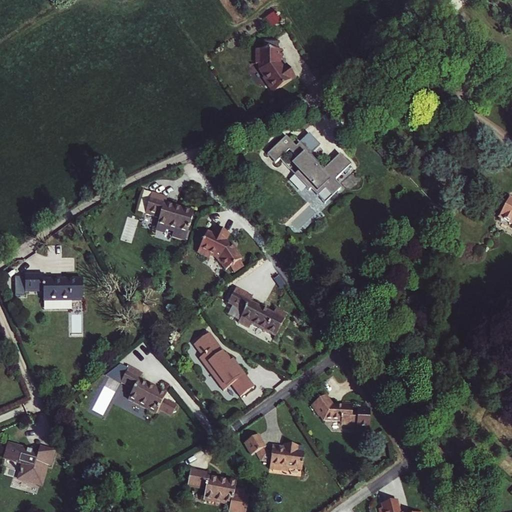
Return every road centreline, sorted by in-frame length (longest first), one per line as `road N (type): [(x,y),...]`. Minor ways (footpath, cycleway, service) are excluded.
road 1 (track): [(0,263),(116,188),(343,86),(429,0)]
road 2 (residential): [(185,156),(218,204),(266,248),(338,355)]
road 3 (residential): [(338,355),(444,511)]
road 4 (residential): [(338,355),(216,442)]
